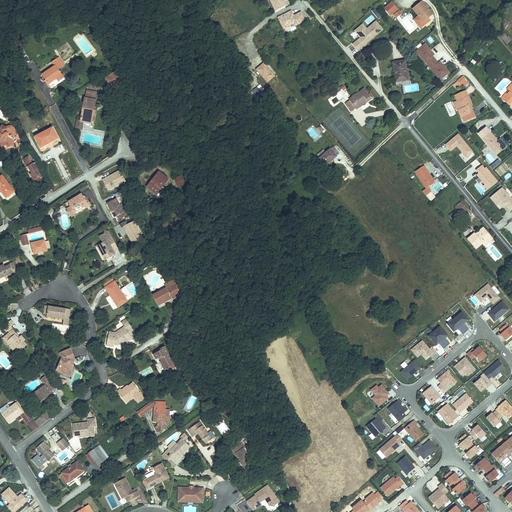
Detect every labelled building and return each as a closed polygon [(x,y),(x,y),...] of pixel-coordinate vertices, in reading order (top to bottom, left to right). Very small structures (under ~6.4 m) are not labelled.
[(422,4),(413,11),(419,18),(413,23),(420,32),(426,27),(424,24),(428,21),(433,17),(422,4)] [(283,30),(305,20),(301,11),(294,15),(292,10),(277,17),(283,30)] [(402,17),(400,14),(394,19),(396,22),(402,17)] [(367,29),(366,28),(363,31),(359,27),(354,31),(358,35),(359,34),(361,36),(360,37),(360,38),(353,44),(358,50),(361,48),(361,49),(366,45),(365,44),(383,30),(376,21),(367,29)] [(503,21),(499,28),(504,31),(508,24),(503,21)] [(433,56),(434,55),(425,44),(416,51),(441,80),(449,72),(440,61),(438,63),(433,56)] [(49,60),(51,62),(53,61),(56,65),(61,61),(56,54),(49,60)] [(51,62),(40,71),(49,83),(62,74),(56,65),(53,61),(51,62)] [(264,62),(256,69),(267,83),(275,76),(264,62)] [(398,83),(409,81),(407,62),(396,63),(398,83)] [(126,79),(119,69),(107,77),(113,87),(121,81),(126,79)] [(113,87),(107,77),(105,78),(111,88),(113,87)] [(466,80),(460,84),(464,88),(466,87),(468,90),(472,87),(466,80)] [(121,81),(113,87),(115,90),(123,84),(121,81)] [(366,89),(350,99),(351,100),(347,103),(352,111),(356,109),(357,110),(361,107),(359,104),(367,99),(369,102),(373,100),(372,99),(370,95),(366,89)] [(93,93),(82,91),(78,114),(89,116),(90,109),(92,109),(93,103),(91,103),(93,93)] [(472,98),(460,103),(464,111),(461,112),(464,120),(465,120),(467,124),(478,120),(474,112),(472,112),(471,108),(473,107),(475,107),(472,98)] [(359,104),(361,107),(369,102),(367,99),(359,104)] [(484,101),(479,105),(483,110),(488,105),(484,101)] [(10,132),(14,130),(12,126),(8,124),(5,125),(2,124),(0,127),(0,140),(2,146),(7,144),(8,146),(14,144),(11,134),(8,135),(7,132),(10,131),(10,132)] [(51,124),(34,134),(40,146),(58,136),(51,124)] [(490,130),(482,136),(497,155),(504,149),(505,150),(507,148),(502,142),(500,144),(499,143),(500,142),(490,130)] [(472,152),(458,134),(446,145),(451,151),(457,146),(466,157),(472,152)] [(337,152),(333,148),(318,161),(326,169),(337,159),(334,155),(337,152)] [(40,173),(33,160),(28,162),(32,170),(31,170),(34,176),(40,173)] [(151,162),(142,179),(153,185),(162,167),(151,162)] [(488,189),(498,181),(483,164),(473,172),(488,189)] [(414,177),(418,175),(417,173),(420,172),(418,168),(411,172),(414,177)] [(420,172),(417,173),(418,175),(427,191),(436,185),(426,168),(420,172)] [(13,189),(0,174),(0,189),(5,196),(13,189)] [(174,177),(177,187),(185,184),(182,174),(174,177)] [(106,183),(98,188),(103,197),(111,192),(106,183)] [(439,184),(427,191),(430,195),(442,189),(439,184)] [(510,211),(511,209),(511,199),(502,188),(490,198),(497,207),(500,204),(503,207),(505,205),(510,211)] [(80,189),(67,198),(69,202),(74,209),(83,203),(85,202),(83,199),(85,198),(80,189)] [(115,193),(106,198),(113,212),(116,211),(123,207),(119,200),(115,193)] [(123,207),(116,211),(118,214),(126,210),(120,199),(119,200),(123,207)] [(462,201),(456,207),(463,215),(469,210),(462,201)] [(74,209),(69,202),(65,205),(70,213),(75,210),(74,209)] [(448,215),(453,221),(459,216),(454,211),(448,215)] [(122,226),(132,245),(143,239),(134,221),(122,226)] [(26,227),(27,231),(43,226),(42,222),(26,227)] [(478,231),(468,238),(477,248),(486,241),(494,235),(487,226),(479,232),(478,231)] [(109,241),(113,239),(108,228),(104,227),(103,230),(99,233),(102,238),(97,241),(101,248),(104,249),(107,254),(108,253),(110,252),(110,250),(113,248),(109,241)] [(25,231),(20,232),(23,242),(28,241),(25,231)] [(496,237),(494,235),(486,241),(487,243),(496,237)] [(44,238),(43,236),(30,240),(33,251),(47,247),(46,245),(44,238)] [(110,252),(108,253),(110,255),(115,252),(113,248),(117,246),(113,239),(109,241),(113,248),(110,250),(110,252)] [(101,248),(97,241),(96,241),(103,256),(107,254),(104,249),(101,248)] [(2,262),(0,262),(0,275),(3,274),(3,273),(7,272),(8,275),(13,273),(13,272),(17,270),(12,259),(7,261),(8,262),(3,264),(2,262)] [(163,281),(166,285),(174,280),(172,276),(163,281)] [(103,284),(105,287),(115,281),(113,278),(103,284)] [(152,293),(158,303),(171,295),(172,296),(181,290),(174,280),(166,285),(165,284),(152,293)] [(115,281),(105,287),(115,302),(125,296),(121,289),(125,286),(123,283),(118,286),(115,281)] [(475,295),(481,302),(487,297),(493,305),(500,299),(488,284),(475,295)] [(125,296),(115,302),(116,305),(126,298),(125,296)] [(470,299),(474,305),(478,302),(474,296),(470,299)] [(488,314),(494,322),(509,310),(502,302),(488,314)] [(70,307),(44,303),(43,312),(47,313),(46,315),(64,317),(64,313),(69,313),(70,307)] [(447,324),(454,332),(458,329),(463,335),(469,329),(464,323),(468,320),(462,312),(447,324)] [(108,331),(106,341),(112,343),(113,339),(116,340),(118,342),(119,344),(131,337),(126,330),(131,327),(124,317),(120,320),(123,325),(114,330),(112,332),(108,331)] [(9,318),(0,325),(3,329),(9,325),(12,322),(9,318)] [(502,333),(500,334),(506,341),(511,335),(511,330),(507,324),(500,330),(502,333)] [(450,344),(445,338),(447,336),(440,327),(429,336),(436,345),(439,343),(444,349),(450,344)] [(10,342),(8,344),(12,348),(15,345),(19,348),(25,342),(22,339),(23,337),(19,333),(18,334),(16,336),(13,333),(14,331),(11,328),(5,334),(8,337),(6,339),(10,342)] [(1,337),(8,344),(10,342),(6,339),(8,337),(5,334),(1,337)] [(429,349),(422,341),(411,350),(417,357),(421,353),(426,359),(433,354),(434,355),(437,352),(432,347),(429,349)] [(172,361),(162,343),(150,349),(153,356),(157,354),(159,357),(158,357),(162,366),(163,365),(164,367),(167,365),(167,364),(172,361)] [(61,356),(58,365),(60,371),(64,373),(71,370),(73,366),(72,365),(71,363),(75,358),(71,347),(59,352),(61,356)] [(479,347),(477,349),(475,351),(474,350),(473,349),(470,351),(474,356),(479,362),(487,355),(479,347)] [(458,371),(460,374),(464,371),(466,373),(468,376),(475,370),(465,358),(454,367),(458,371)] [(407,380),(421,368),(415,360),(400,372),(407,380)] [(486,371),(493,378),(494,376),(495,377),(505,368),(499,360),(486,371)] [(149,366),(139,372),(142,377),(152,372),(149,366)] [(457,382),(447,371),(437,380),(441,384),(437,387),(443,394),(446,391),(443,387),(449,383),(452,386),(457,382)] [(187,373),(183,375),(188,384),(192,382),(187,373)] [(492,384),(483,373),(479,377),(481,378),(474,384),(481,392),(485,388),(487,386),(488,387),(492,384)] [(58,376),(55,378),(61,386),(63,384),(65,380),(60,378),(58,376)] [(43,384),(31,392),(37,401),(42,398),(43,399),(46,397),(45,396),(50,392),(49,390),(53,387),(46,378),(41,382),(43,384)] [(121,389),(117,392),(126,403),(134,397),(135,399),(142,395),(133,383),(128,387),(126,388),(126,387),(122,390),(121,389)] [(379,386),(377,383),(370,388),(375,394),(371,397),(379,406),(389,398),(387,395),(390,393),(382,384),(379,386)] [(431,386),(423,393),(432,404),(440,397),(436,392),(435,393),(434,391),(435,390),(431,386)] [(486,389),(479,393),(477,394),(481,401),(490,396),(486,389)] [(460,413),(473,401),(466,393),(453,405),(460,413)] [(142,395),(135,399),(138,403),(144,398),(142,395)] [(6,403),(0,407),(0,412),(5,420),(13,414),(15,417),(22,412),(25,409),(18,400),(15,402),(8,407),(6,403)] [(498,407),(495,410),(496,411),(501,417),(502,417),(505,415),(508,418),(511,414),(511,407),(505,400),(498,407)] [(150,406),(147,401),(133,411),(136,416),(150,406)] [(399,422),(406,416),(403,413),(406,411),(397,401),(388,409),(399,422)] [(152,409),(151,409),(151,421),(155,421),(155,424),(153,426),(156,431),(166,423),(166,416),(162,416),(162,409),(161,409),(161,403),(152,403),(152,409)] [(447,404),(438,412),(444,419),(449,424),(458,417),(447,404)] [(492,413),(486,418),(494,427),(495,426),(500,422),(498,420),(501,417),(496,411),(493,414),(492,413)] [(45,412),(36,418),(41,424),(49,418),(45,412)] [(383,418),(378,412),(374,415),(376,417),(366,425),(375,436),(386,427),(381,421),(383,418)] [(444,419),(438,412),(435,414),(441,421),(444,419)] [(418,423),(415,418),(404,427),(416,442),(426,434),(417,424),(418,423)] [(82,426),(81,424),(69,426),(72,440),(76,439),(81,438),(81,440),(88,439),(88,437),(92,436),(91,430),(93,429),(92,420),(84,421),(85,423),(85,426),(82,426)] [(209,436),(199,421),(186,430),(191,437),(196,434),(197,434),(198,434),(202,440),(205,444),(209,441),(206,437),(209,436)] [(473,431),(469,434),(475,440),(478,437),(480,439),(484,435),(486,434),(478,425),(472,430),(473,431)] [(163,453),(169,459),(174,454),(177,458),(188,446),(183,441),(187,437),(183,432),(179,437),(180,438),(175,443),(172,440),(166,447),(167,448),(163,453)] [(403,439),(398,433),(379,448),(386,457),(401,444),(400,442),(403,439)] [(466,448),(472,443),(465,434),(459,439),(462,442),(460,444),(459,446),(463,451),(466,448)] [(499,463),(501,462),(506,467),(511,462),(507,457),(510,454),(511,455),(511,436),(506,441),(506,442),(505,443),(504,443),(497,449),(495,451),(491,454),(499,463)] [(437,448),(430,440),(425,444),(426,445),(424,447),(420,443),(414,448),(424,459),(437,448)] [(244,443),(231,452),(234,456),(235,455),(240,463),(239,464),(243,469),(252,463),(248,458),(251,456),(245,448),(247,448),(244,443)] [(466,454),(470,459),(479,451),(475,446),(474,446),(472,443),(466,448),(468,451),(466,454)] [(98,444),(96,446),(104,458),(107,457),(98,444)] [(41,445),(34,450),(40,458),(42,461),(39,463),(42,466),(50,459),(47,455),(45,456),(44,454),(45,453),(48,451),(45,448),(44,448),(41,445)] [(65,445),(59,449),(63,454),(69,450),(65,445)] [(96,446),(87,452),(93,459),(96,464),(104,458),(96,446)] [(93,459),(87,452),(84,454),(89,462),(93,459)] [(169,459),(163,453),(161,455),(167,461),(169,459)] [(397,463),(407,475),(415,468),(405,456),(397,463)] [(484,458),(475,466),(480,471),(483,468),(488,475),(485,477),(490,483),(499,475),(484,458)] [(57,474),(64,483),(82,470),(75,461),(70,465),(69,463),(65,466),(67,468),(57,474)] [(149,487),(156,483),(156,482),(160,479),(160,478),(160,477),(161,476),(166,473),(161,463),(156,465),(159,471),(148,477),(150,481),(147,482),(149,487)] [(252,463),(243,469),(245,472),(254,466),(252,463)] [(447,479),(445,481),(450,486),(453,483),(456,486),(452,489),(457,495),(466,487),(465,485),(462,482),(462,481),(460,478),(459,479),(457,477),(454,473),(453,474),(450,471),(444,476),(447,479)] [(156,482),(156,483),(168,477),(166,473),(161,476),(160,477),(160,478),(160,479),(156,482)] [(393,477),(381,488),(387,496),(400,485),(401,486),(404,483),(399,476),(395,479),(393,477)] [(124,478),(113,484),(120,499),(123,498),(126,503),(139,496),(136,491),(135,492),(131,493),(130,490),(124,478)] [(428,498),(438,509),(443,504),(449,500),(444,494),(448,491),(442,483),(438,487),(439,489),(428,498)] [(250,502),(246,504),(251,511),(259,505),(258,503),(261,500),(266,506),(270,507),(273,505),(273,502),(275,500),(265,486),(252,495),(253,496),(248,499),(250,502)] [(21,493),(17,496),(9,487),(0,495),(9,504),(6,506),(11,511),(15,511),(28,501),(21,493)] [(180,500),(180,488),(177,488),(176,503),(202,504),(202,502),(180,500)] [(188,489),(180,488),(180,500),(202,502),(202,489),(192,489),(188,489)] [(472,495),(471,493),(462,501),(466,506),(468,505),(473,511),(472,511),(483,511),(485,510),(484,509),(481,505),(480,505),(475,499),(476,498),(472,495)] [(402,509),(404,511),(419,511),(411,501),(409,503),(406,500),(399,506),(401,510),(402,509)]
